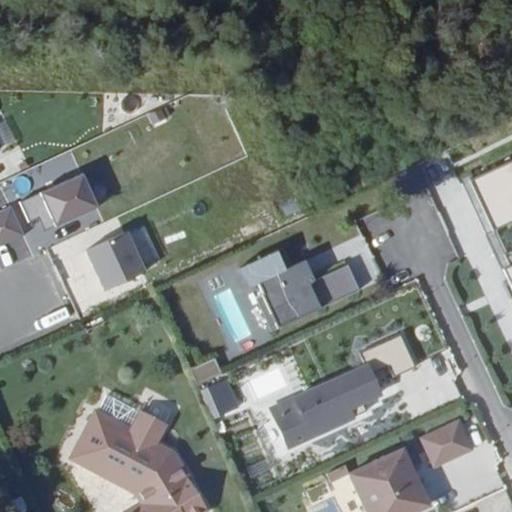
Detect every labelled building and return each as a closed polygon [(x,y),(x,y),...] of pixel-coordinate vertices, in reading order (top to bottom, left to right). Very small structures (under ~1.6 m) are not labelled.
[(511,157),(473,176),(497,227),(499,226),(511,220),(511,247),(509,249),(507,250),(511,260),(511,261),(506,265),(511,278),(511,157)] [(38,229),(97,208),(84,173),(25,194),(38,229)] [(511,247),(511,220),(499,226),(509,249),(511,247)] [(104,293),(143,275),(124,234),(85,252),(104,293)] [(320,310),(363,290),(351,264),(314,281),(305,261),(292,267),(284,249),(244,267),(257,284),(262,282),(266,293),(262,295),(278,329),(309,315),(304,304),(315,298),(320,310)] [(418,369),(403,334),(364,353),(360,344),(321,361),(330,381),(271,409),(289,447),(354,417),(351,410),(381,395),(369,369),(389,359),(399,378),(418,369)] [(193,367),(200,384),(224,373),(217,357),(193,367)] [(242,406),(230,378),(213,386),(225,414),(242,406)] [(132,426),(142,409),(109,390),(99,408),(132,426)] [(142,409),(132,426),(99,408),(97,406),(70,453),(135,491),(144,505),(142,511),(206,511),(209,511),(188,477),(190,476),(156,440),(166,421),(142,408),(142,409)] [(476,451),(462,422),(424,441),(438,470),(476,451)] [(372,511),(414,511),(433,503),(406,447),(353,472),(372,511)]
